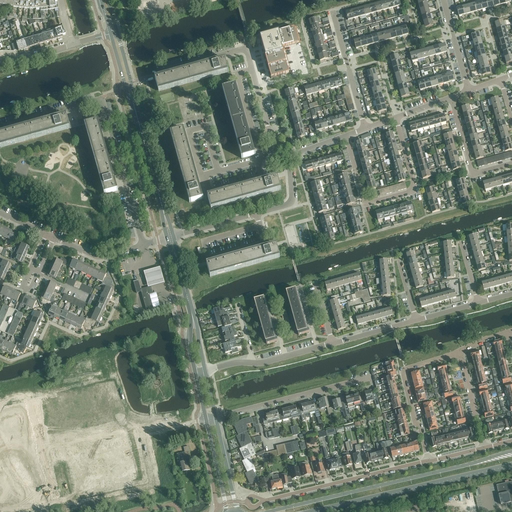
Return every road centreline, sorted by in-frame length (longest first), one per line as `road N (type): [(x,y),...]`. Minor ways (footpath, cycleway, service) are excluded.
road 1 (secondary): [(511,453),(266,511)]
road 2 (secondary): [(313,511),(511,465)]
road 3 (track): [(197,421),(134,420),(0,448)]
road 4 (residential): [(346,137),(365,203),(412,192),(396,117)]
road 5 (residential): [(170,236),(290,202),(290,156)]
road 6 (residential): [(264,500),(428,460)]
road 7 (residential): [(215,417),(368,379)]
road 8 (residential): [(428,460),(402,373),(460,352)]
road 9 (residential): [(143,244),(101,99)]
road 10 (unclassified): [(170,236),(133,106)]
